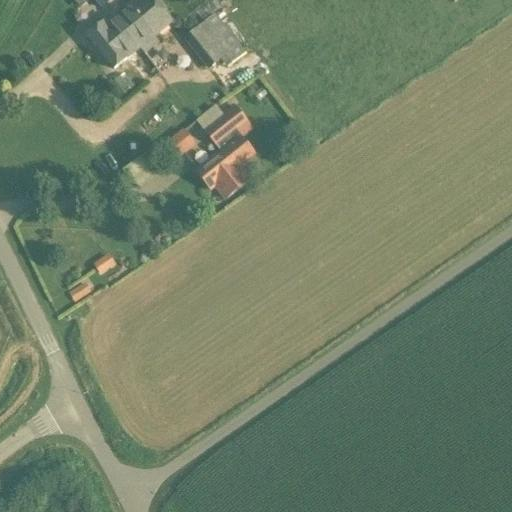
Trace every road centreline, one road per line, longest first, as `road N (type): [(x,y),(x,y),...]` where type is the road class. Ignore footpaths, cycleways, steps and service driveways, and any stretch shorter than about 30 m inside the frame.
road 1 (unclassified): [(126,495),(511,228)]
road 2 (unclassified): [(78,407),(0,249)]
